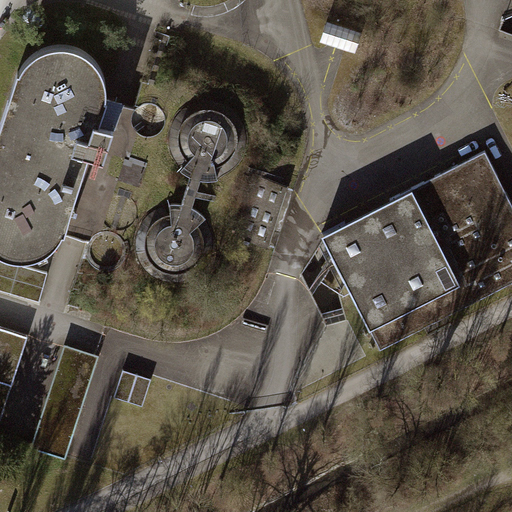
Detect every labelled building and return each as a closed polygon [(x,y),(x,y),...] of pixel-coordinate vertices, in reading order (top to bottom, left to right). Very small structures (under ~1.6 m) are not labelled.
[(42,49),(22,63),(0,135),(0,253),(11,259),(36,257),(56,246),(66,229),(107,90),(102,68),(89,50),(66,43),(42,49)] [(182,118),(178,155),(190,174),(188,191),(172,202),(171,209),(144,227),(142,245),(160,272),(178,274),(194,263),(199,221),(210,213),(199,198),(202,173),(220,175),(222,152),(238,154),(242,125),(229,106),(204,103),(182,118)] [(511,253),(511,200),(484,144),(322,224),(371,323),(511,253)] [(49,281),(0,267),(0,299),(40,311),(49,281)] [(31,334),(0,324),(0,434),(0,435),(31,334)] [(98,355),(63,345),(33,448),(68,458),(98,355)] [(145,402),(153,377),(127,368),(119,393),(145,402)]
